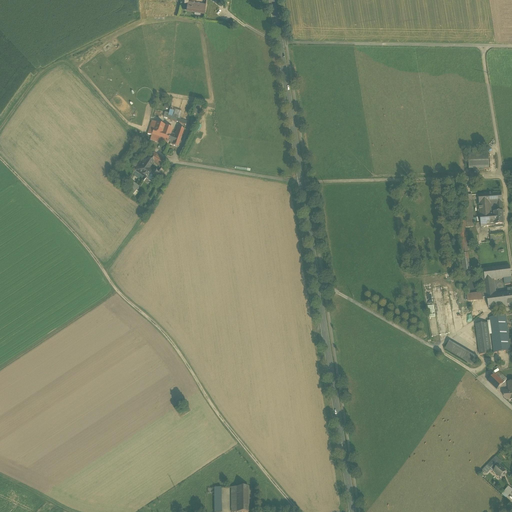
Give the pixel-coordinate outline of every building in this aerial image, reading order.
[(207,3),(188,0),(188,1),(187,10),(205,12),(207,3)] [(160,139),(165,126),(156,123),(155,127),(151,136),(160,139)] [(166,146),(168,142),(170,135),(172,129),(165,126),(160,139),(159,143),(166,146)] [(176,135),(181,137),(184,130),(177,128),(175,136),(176,137),(176,135)] [(175,136),(170,135),(168,142),(170,143),(169,145),(178,148),(181,137),(176,135),(176,137),(175,136)] [(144,159),(147,161),(149,159),(152,154),(149,152),(144,159)] [(149,159),(153,162),(162,168),(166,162),(154,153),(152,154),(149,159)] [(489,155),(468,155),(469,170),(489,170),(489,155)] [(147,161),(144,159),(135,171),(152,183),(158,174),(149,168),(153,162),(149,159),(147,161)] [(139,188),(133,183),(127,190),(133,195),(139,188)] [(496,203),(502,203),(501,193),(485,194),(486,204),(490,204),(496,203)] [(473,220),(472,205),(464,205),(466,220),(467,220),(473,220)] [(497,213),(494,213),(495,226),(503,225),(502,207),(497,207),(497,213)] [(486,227),(495,226),(494,213),(491,214),(485,214),(486,227)] [(467,227),(467,220),(466,220),(466,221),(457,223),(458,235),(463,234),(465,234),(464,227),(467,227)] [(467,234),(465,234),(463,234),(458,235),(461,255),(467,254),(467,250),(469,250),(467,234)] [(490,236),(491,243),(504,242),(504,235),(490,236)] [(469,270),(467,254),(461,255),(463,271),(469,270)] [(510,267),(483,270),(485,281),(494,280),(504,279),(511,278),(510,267)] [(487,296),(496,295),(494,280),(485,281),(486,292),(487,296)] [(488,309),(507,307),(505,293),(496,295),(487,296),(487,298),(488,309)] [(489,319),(493,353),(510,351),(506,317),(489,319)] [(487,324),(476,325),(479,355),(491,354),(487,324)] [(449,342),(445,350),(471,365),(476,358),(449,342)] [(488,383),(497,391),(506,380),(499,373),(495,375),(488,383)] [(503,392),(504,398),(506,400),(511,399),(511,391),(509,392),(503,392)] [(493,472),(499,466),(500,464),(494,459),(487,466),(491,470),(493,472)] [(505,472),(499,466),(493,472),(500,478),(505,472)] [(223,511),(223,487),(215,487),(215,511),(223,511)] [(248,511),(248,487),(232,488),(232,511),(248,511)]
